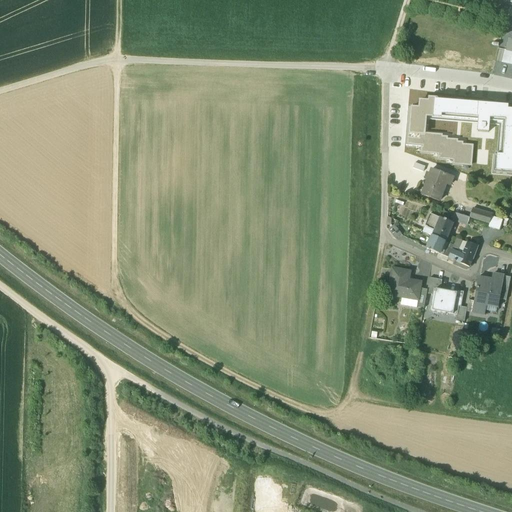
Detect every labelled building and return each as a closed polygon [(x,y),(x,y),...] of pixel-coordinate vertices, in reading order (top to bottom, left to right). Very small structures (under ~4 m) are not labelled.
[(505,51),(502,62),(511,64),(511,40),(507,39),(505,51)] [(489,175),(511,176),(511,103),(502,103),(502,100),(425,93),(425,98),(417,97),(416,105),(406,104),(402,145),(422,146),(422,152),(438,153),(438,158),(453,160),(453,164),(471,165),(472,146),(461,145),(461,143),(456,142),(456,140),(447,139),(447,137),(441,137),(441,135),(423,133),(425,119),(478,123),(477,131),(487,132),(488,124),(498,125),(496,152),(491,151),(489,175)] [(452,177),(431,169),(422,195),(439,202),(445,185),(449,186),(452,177)] [(493,216),(478,211),(475,218),(490,223),(493,216)] [(453,221),(467,225),(470,217),(456,212),(453,221)] [(441,217),(432,213),(426,227),(428,227),(427,228),(435,232),(435,231),(441,217)] [(500,219),(493,216),(490,223),(501,227),(503,220),(500,219)] [(454,223),(441,217),(435,231),(435,232),(433,237),(446,242),(454,223)] [(446,242),(433,237),(428,249),(440,254),(443,247),(446,242)] [(452,251),(449,258),(460,263),(463,255),(457,253),(462,241),(457,239),(452,251)] [(478,246),(468,243),(464,256),(472,259),(478,246)] [(452,251),(443,247),(440,254),(449,258),(452,251)] [(464,256),(463,255),(460,263),(469,267),(472,259),(464,256)] [(421,282),(402,279),(403,271),(391,269),(387,296),(402,298),(417,301),(418,301),(420,289),(421,282)] [(491,280),(478,278),(474,302),(472,313),(484,315),(487,302),(498,304),(499,299),(503,277),(492,275),(491,280)] [(510,278),(503,277),(499,299),(506,301),(510,278)] [(427,290),(426,294),(433,295),(434,289),(440,290),(442,281),(429,278),(427,290)] [(427,290),(420,289),(418,301),(417,301),(416,308),(424,309),(426,294),(427,290)] [(433,295),(430,313),(445,315),(445,314),(457,316),(459,307),(461,307),(463,293),(454,291),(454,292),(440,290),(434,289),(433,295)] [(416,308),(417,301),(402,298),(400,306),(416,309),(416,308)] [(461,307),(459,307),(457,316),(456,321),(464,322),(466,312),(466,309),(461,307)]
